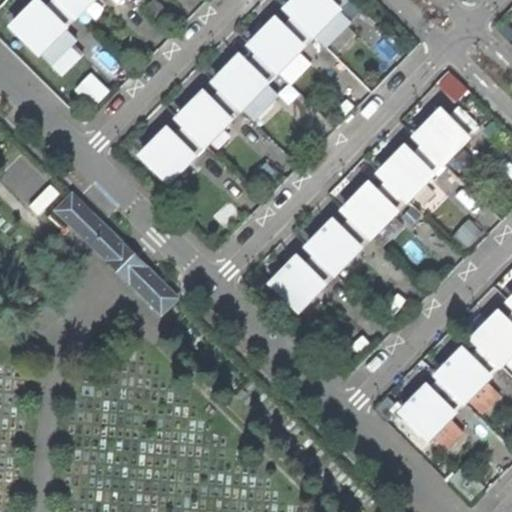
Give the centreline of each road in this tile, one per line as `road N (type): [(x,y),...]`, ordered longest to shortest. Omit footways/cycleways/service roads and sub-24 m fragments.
road 1 (residential): [(216,286),(449,49)]
road 2 (residential): [(511,249),(349,416)]
road 3 (residential): [(245,0),(88,159)]
road 4 (unclassified): [(349,416),(216,286)]
road 5 (unclassified): [(216,286),(88,159)]
road 6 (unclassified): [(445,511),(349,416)]
road 7 (unclassified): [(88,159),(0,73)]
